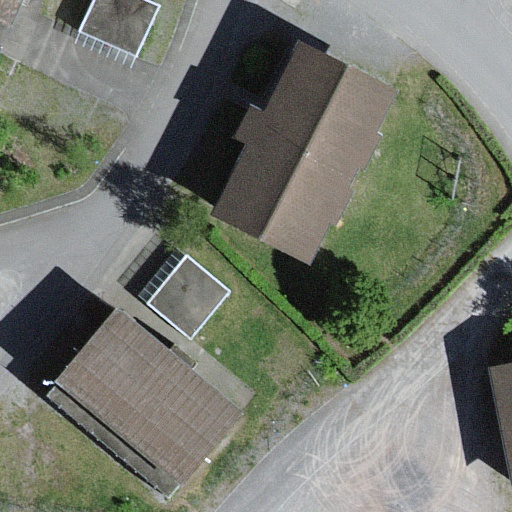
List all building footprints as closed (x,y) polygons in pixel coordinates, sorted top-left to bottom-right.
[(0,0),(0,36),(4,39),(22,0),(0,0)] [(100,0),(82,42),(138,66),(160,15),(125,0),(100,0)] [(206,223),(305,272),(391,98),(292,49),(206,223)] [(196,247),(156,293),(200,331),(240,285),(196,247)] [(46,397),(170,500),(236,421),(112,312),(46,397)] [(511,368),(489,373),(511,501),(511,368)]
